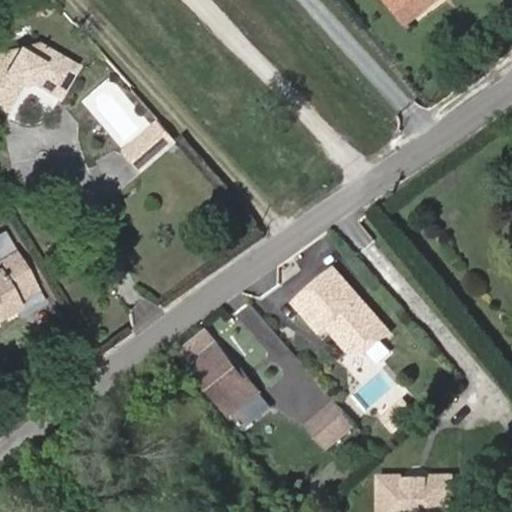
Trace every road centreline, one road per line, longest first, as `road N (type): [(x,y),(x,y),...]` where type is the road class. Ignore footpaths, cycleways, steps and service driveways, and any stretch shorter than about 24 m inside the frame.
road 1 (residential): [(0,454),(511,84)]
road 2 (track): [(367,184),(192,0)]
